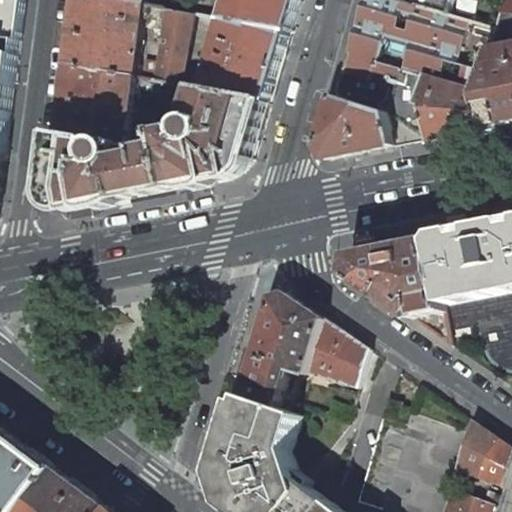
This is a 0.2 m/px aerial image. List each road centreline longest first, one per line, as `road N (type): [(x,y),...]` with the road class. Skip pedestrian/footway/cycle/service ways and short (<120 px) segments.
road 1 (residential): [(274,205),(305,263),(334,296),(511,418)]
road 2 (residential): [(274,205),(187,471),(167,504)]
road 3 (secondary): [(274,205),(18,259)]
road 4 (residential): [(18,259),(51,0)]
road 5 (secondary): [(511,155),(274,205)]
road 6 (residential): [(334,0),(274,205)]
road 7 (secondary): [(0,378),(167,504)]
